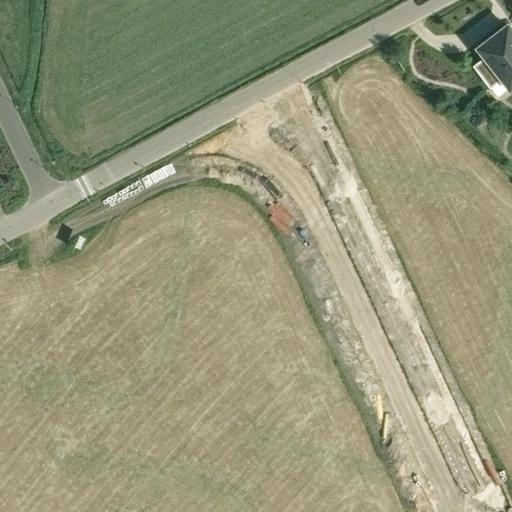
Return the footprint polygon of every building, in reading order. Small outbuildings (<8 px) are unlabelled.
[(488,56),(475,66),(491,86),(503,77),(511,86),(511,85),(511,29),(508,25),(480,47),(488,56)] [(361,93),(360,93),(380,136),(401,126),(406,135),(418,129),(408,107),(397,112),(385,87),(363,97),(361,93)] [(360,93),(338,104),(357,146),(380,136),(360,93)] [(458,161),(447,166),(450,172),(461,167),(458,161)] [(393,163),(371,173),(377,185),(398,175),(393,163)] [(201,185),(173,197),(184,223),(173,228),(183,249),(195,244),(191,235),(214,225),(205,205),(209,203),(201,185)] [(409,187),(376,202),(384,220),(417,205),(409,187)] [(475,196),(464,201),(467,207),(477,202),(475,196)] [(464,201),(453,206),(456,212),(467,207),(464,201)] [(417,205),(384,220),(392,238),(425,222),(417,205)] [(124,228),(123,229),(140,267),(162,257),(166,266),(178,261),(168,239),(157,244),(146,218),(124,228)] [(425,222),(392,238),(400,255),(433,240),(425,222)] [(122,224),(98,235),(100,239),(112,264),(101,269),(111,291),(123,286),(119,277),(140,267),(123,229),(124,228),(122,224)] [(491,231),(480,236),(483,242),(494,237),(491,231)] [(480,236),(469,241),(472,247),(483,242),(480,236)] [(433,240),(400,255),(409,273),(442,257),(433,240)] [(285,244),(252,260),(261,278),(294,263),(285,244)] [(72,252),(48,263),(61,293),(50,298),(60,319),(73,314),(69,305),(91,295),(72,252)] [(442,257),(409,273),(417,290),(450,275),(442,257)] [(294,263),(261,278),(269,295),(302,280),(294,263)] [(507,265),(496,270),(499,277),(510,272),(507,265)] [(496,270),(485,276),(488,282),(499,277),(496,270)] [(450,275),(417,290),(425,307),(458,292),(450,275)] [(302,280),(269,295),(277,313),(310,297),(302,280)] [(19,281),(0,289),(0,311),(4,310),(13,330),(35,320),(39,329),(52,323),(42,301),(31,306),(19,281)] [(212,287),(205,291),(210,301),(217,298),(212,287)] [(458,292),(425,307),(433,325),(466,309),(458,292)] [(310,297),(277,313),(285,330),(318,315),(310,297)] [(220,305),(213,308),(218,319),(225,316),(220,305)] [(511,305),(501,310),(504,317),(511,312),(511,305)] [(466,309),(433,325),(441,342),(474,327),(466,309)] [(318,315),(285,330),(293,348),(326,332),(318,315)] [(225,316),(218,319),(223,330),(230,326),(225,316)] [(474,327),(441,342),(449,360),(482,344),(474,327)] [(326,332),(293,348),(301,365),(334,350),(326,332)] [(236,340),(229,343),(234,354),(241,350),(236,340)] [(482,344),(449,360),(457,377),(490,362),(482,344)] [(241,350),(234,354),(239,365),(246,361),(241,350)] [(334,350),(301,365),(309,382),(342,367),(334,350)] [(490,362),(457,377),(465,394),(498,379),(490,362)] [(342,367),(309,382),(317,400),(350,384),(342,367)] [(252,375),(245,378),(250,389),(257,385),(252,375)] [(498,379),(465,394),(473,412),(506,396),(498,379)] [(350,384),(317,400),(325,417),(358,402),(350,384)] [(257,385),(250,389),(255,400),(262,396),(257,385)] [(150,410),(128,420),(146,458),(169,447),(157,422),(168,417),(158,395),(146,401),(150,410)] [(511,408),(506,396),(473,412),(481,429),(511,415),(511,408)] [(358,402),(325,417),(333,435),(366,419),(358,402)] [(268,409),(261,413),(266,424),(273,420),(268,409)] [(511,415),(481,429),(489,447),(511,436),(511,415)] [(366,419),(333,435),(342,452),(375,437),(366,419)] [(103,421),(91,427),(101,448),(112,443),(123,468),(146,458),(128,420),(107,430),(103,421)] [(273,420),(266,424),(271,435),(278,431),(273,420)] [(75,439),(54,449),(73,492),(96,481),(94,477),(82,452),(93,447),(83,425),(71,431),(75,439)] [(511,436),(489,447),(498,465),(511,458),(511,436)] [(375,437),(342,452),(350,469),(383,454),(375,437)] [(284,444),(277,448),(282,459),(289,455),(284,444)] [(267,447),(260,450),(265,461),(272,458),(267,447)] [(28,450),(16,456),(26,478),(37,473),(51,502),(73,492),(54,449),(32,459),(28,450)] [(383,454),(350,469),(358,487),(391,471),(383,454)] [(289,455),(282,459),(287,470),(294,466),(289,455)] [(0,468),(3,474),(0,475),(0,511),(21,511),(22,511),(10,487),(21,482),(11,460),(0,464),(0,468)] [(391,471),(358,487),(366,504),(399,489),(391,471)] [(300,479),(292,483),(298,494),(305,490),(300,479)] [(227,483),(194,498),(200,511),(211,511),(235,501),(227,483)] [(285,486),(278,489),(283,500),(290,497),(285,486)] [(399,489),(366,504),(369,511),(397,511),(407,507),(399,489)] [(305,490),(298,494),(303,505),(310,501),(305,490)] [(290,497),(283,500),(288,511),(295,508),(290,497)] [(240,511),(235,501),(211,511),(240,511)]
